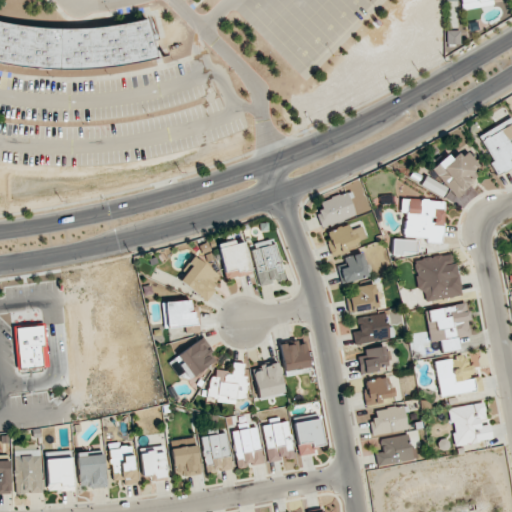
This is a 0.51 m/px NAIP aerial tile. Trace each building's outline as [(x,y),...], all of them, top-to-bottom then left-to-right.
[(0,0),(0,21),(13,24),(36,27),(60,28),(89,28),(110,26),(130,22),(147,18),(158,57),(144,61),(124,64),(107,67),(88,68),(68,68),(52,68),(37,67),(17,65),(0,62),(0,0)] [(492,5),(491,0),(458,0),(460,10),(492,5)] [(467,23),(476,21),(478,30),(469,31),(467,23)] [(445,30),(458,30),(458,43),(445,43),(445,30)] [(511,118),(478,135),(497,174),(511,167),(511,118)] [(461,156),(454,149),(432,172),(456,196),(483,169),(466,152),(461,156)] [(420,186),(442,196),(446,187),(424,176),(420,186)] [(319,201),(323,211),(316,213),(320,226),(354,216),(347,192),(319,201)] [(444,201),(401,198),(400,212),(405,213),(403,236),(426,238),(426,242),(441,243),(444,201)] [(347,251),(345,245),(365,240),(359,221),(325,231),(332,255),(347,251)] [(285,280),(273,238),(248,245),(260,287),(285,280)] [(415,240),(392,239),(392,253),(414,253),(415,240)] [(224,279),(250,274),(243,243),(233,245),(232,240),(217,244),(224,279)] [(342,284),(369,275),(361,252),(334,261),(342,284)] [(460,296),(454,253),(412,260),(417,291),(423,290),(424,302),(460,296)] [(204,300),(221,277),(193,256),(187,263),(191,266),(180,281),(204,300)] [(379,308),(376,285),(346,288),(349,311),(379,308)] [(185,333),(194,332),(192,300),(164,302),(166,327),(184,326),(185,333)] [(429,342),(439,340),(441,353),(459,350),(457,338),(472,336),(467,304),(424,310),(429,342)] [(357,317),(358,331),(352,331),(353,343),(388,339),(385,314),(357,317)] [(18,369),(46,367),(44,326),(16,327),(18,369)] [(217,359),(201,338),(170,360),(186,381),(217,359)] [(305,341),(280,344),(283,375),(308,373),(305,341)] [(389,365),(386,346),(355,352),(359,371),(389,365)] [(434,361),(440,397),(482,390),(480,376),(471,377),(467,355),(434,361)] [(258,399),(283,394),(276,360),(260,364),(261,370),(252,372),(258,399)] [(246,398),(246,377),(243,377),(243,363),(232,363),(231,372),(210,371),(209,396),(215,397),(215,402),(235,403),(235,397),(246,398)] [(363,380),(365,405),(381,404),(380,398),(392,397),(390,377),(363,380)] [(454,445),(491,440),(489,422),(486,422),(483,403),(449,407),(454,445)] [(370,435),(407,429),(403,406),(375,410),(376,419),(368,420),(370,435)] [(323,445),(318,419),(293,423),(299,456),(313,453),(312,447),(323,445)] [(293,458),(287,421),(262,425),(267,462),(293,458)] [(261,464),(258,428),(232,430),(236,467),(261,464)] [(200,436),(205,472),(231,469),(226,433),(200,436)] [(377,466),(410,459),(405,434),(380,439),(382,452),(374,453),(377,466)] [(173,475),(198,473),(195,438),(170,440),(173,475)] [(109,445),(111,481),(122,480),(122,485),(135,484),(133,444),(109,445)] [(142,474),(153,473),(154,478),(167,476),(162,445),(138,449),(142,474)] [(45,452),(46,491),(72,490),(71,451),(45,452)] [(77,452),(78,487),(104,486),(103,451),(77,452)] [(42,492),(40,455),(13,456),(15,493),(42,492)] [(9,460),(0,460),(0,493),(10,493),(9,460)]
